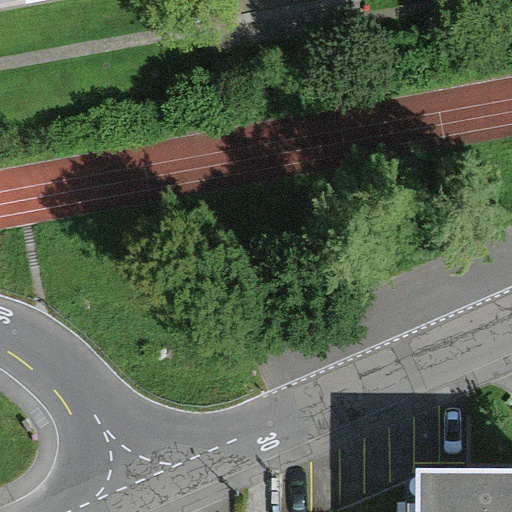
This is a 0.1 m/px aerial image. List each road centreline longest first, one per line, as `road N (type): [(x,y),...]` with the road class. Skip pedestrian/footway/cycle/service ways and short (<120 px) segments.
road 1 (residential): [(137,483),(511,324)]
road 2 (residential): [(0,332),(35,345),(72,375),(137,483)]
